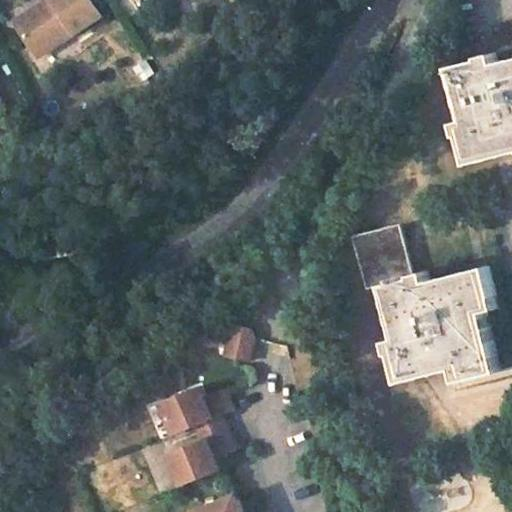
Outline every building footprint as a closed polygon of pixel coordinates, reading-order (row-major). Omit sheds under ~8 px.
[(33,51),(99,9),(93,0),(50,0),(15,23),(33,51)] [(482,66),(459,72),(470,118),(461,121),(465,138),(473,136),(479,161),(511,153),(511,58),(503,61),(501,52),(480,57),(482,66)] [(124,62),(135,80),(149,72),(137,53),(124,62)] [(405,229),(360,239),(373,295),(389,292),(418,285),(416,277),(405,229)] [(429,274),(416,277),(418,285),(389,292),(401,343),(391,346),(394,359),(403,357),(409,385),(459,373),(462,384),(505,374),(491,313),(499,311),(488,267),(431,281),(429,274)] [(262,327),(248,323),(240,355),(261,361),(267,337),(262,327)] [(201,428),(247,410),(241,396),(221,404),(218,398),(213,386),(176,400),(189,433),(201,428)] [(221,404),(241,396),(239,390),(218,398),(221,404)] [(231,432),(226,419),(201,428),(207,442),(231,432)] [(246,444),(240,429),(231,432),(207,442),(182,452),(194,485),(232,470),(228,458),(225,452),(246,444)] [(228,458),(248,450),(246,444),(225,452),(228,458)] [(254,511),(248,495),(205,511),(254,511)]
